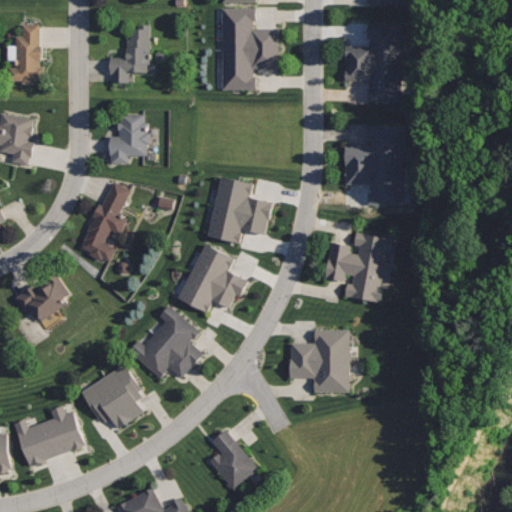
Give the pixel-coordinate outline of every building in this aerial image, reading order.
[(258,7),(224,7),(224,88),(257,88),(257,73),(254,73),(254,67),(279,67),(279,28),(253,28),(253,21),(258,21),(258,7)] [(41,23),(24,23),(24,34),(17,34),(17,44),(9,44),(9,59),(16,59),(16,67),(10,67),(10,80),(45,80),(45,67),(41,67),(41,59),(43,59),(43,44),(41,44),(41,23)] [(151,24),(140,24),(140,28),(130,28),(131,38),(128,38),(129,46),(127,46),(127,55),(111,55),(111,74),(112,74),(113,81),(130,80),(130,71),(156,71),(156,62),(152,62),(151,24)] [(400,24),(369,25),(369,35),(372,35),(372,43),(345,44),(345,80),(372,79),(372,86),(368,86),(369,100),(402,99),(400,24)] [(3,110),(0,123),(0,143),(1,144),(0,149),(15,152),(14,160),(30,164),(35,140),(31,140),(36,117),(3,110)] [(147,112),(122,112),(122,122),(120,122),(120,135),(111,135),(112,160),(129,160),(129,153),(148,153),(148,143),(152,143),(152,130),(149,130),(149,120),(147,120),(147,112)] [(405,124),(368,124),(368,137),(373,137),(373,144),(345,145),(345,183),(372,183),(372,189),(368,189),(369,203),(402,203),(401,147),(406,147),(405,124)] [(223,175),(209,234),(241,242),(244,228),(264,233),(272,200),(251,195),(254,182),(223,175)] [(116,180),(104,205),(100,203),(95,213),(97,214),(81,249),(111,264),(119,247),(107,241),(112,231),(122,236),(131,216),(122,212),(133,188),(116,180)] [(163,207),(178,209),(179,199),(164,197),(163,207)] [(0,202),(0,224),(9,220),(0,202)] [(332,241),(325,278),(343,281),(345,272),(355,274),(354,282),(348,281),(346,295),(382,302),(385,285),(382,285),(383,276),(390,278),(394,260),(387,259),(388,253),(391,254),(394,237),(359,230),(356,244),(362,245),(360,253),(350,251),(351,245),(332,241)] [(207,241),(180,295),(209,309),(215,298),(230,306),(237,293),(242,296),(250,279),(230,269),(236,256),(207,241)] [(35,282),(24,290),(25,292),(17,297),(27,311),(33,307),(41,318),(68,299),(67,297),(73,292),(58,271),(37,285),(35,282)] [(171,303),(160,314),(165,319),(145,341),(140,337),(129,349),(161,377),(171,366),(182,375),(192,364),(194,365),(206,351),(195,341),(203,331),(171,303)] [(293,342),(292,374),(315,374),(315,390),(348,390),(350,327),(317,326),(316,343),(293,342)] [(125,361),(82,390),(99,416),(103,414),(107,420),(112,416),(119,427),(146,409),(139,399),(144,395),(135,382),(139,381),(125,361)] [(65,404),(53,408),(56,416),(30,426),(26,417),(15,421),(31,465),(88,444),(75,409),(68,412),(65,404)] [(229,427),(214,440),(224,452),(222,454),(220,452),(211,460),(235,489),(262,468),(229,427)] [(8,432),(0,433),(0,470),(13,469),(8,432)] [(152,488),(119,506),(122,511),(193,511),(183,494),(171,501),(173,504),(164,509),(152,488)]
